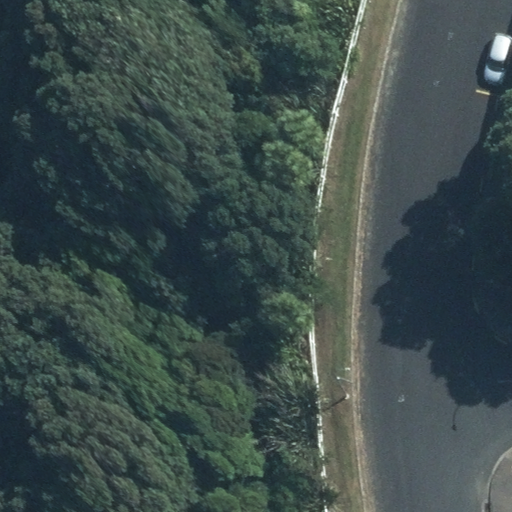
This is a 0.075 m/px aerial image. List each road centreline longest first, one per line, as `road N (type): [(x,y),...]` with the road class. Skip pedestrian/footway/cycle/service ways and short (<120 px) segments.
road 1 (residential): [(462,0),(420,183),(414,392)]
road 2 (residential): [(414,392),(428,511)]
